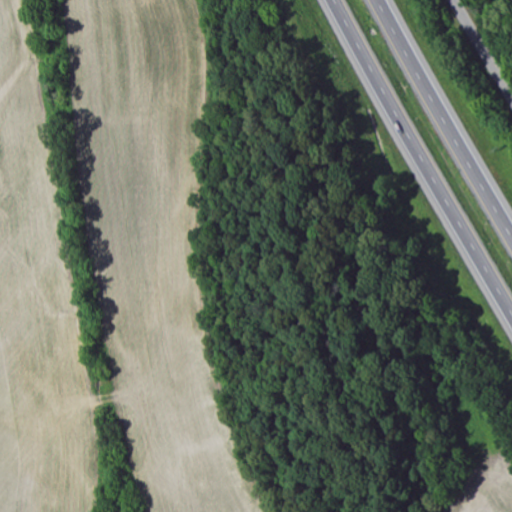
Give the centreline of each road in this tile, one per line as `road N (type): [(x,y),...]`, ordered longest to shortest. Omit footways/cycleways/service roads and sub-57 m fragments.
road 1 (motorway): [(328,0),(511,320)]
road 2 (motorway): [(511,232),(379,0)]
